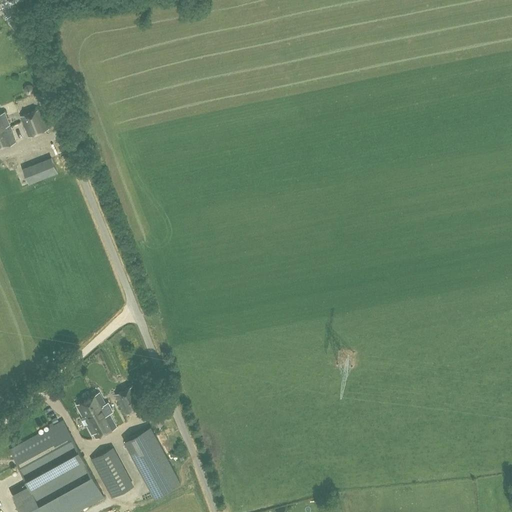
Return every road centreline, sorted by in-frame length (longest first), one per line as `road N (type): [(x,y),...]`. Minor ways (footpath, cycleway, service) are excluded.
road 1 (unclassified): [(217,511),(89,191),(1,0)]
road 2 (track): [(0,425),(135,309)]
